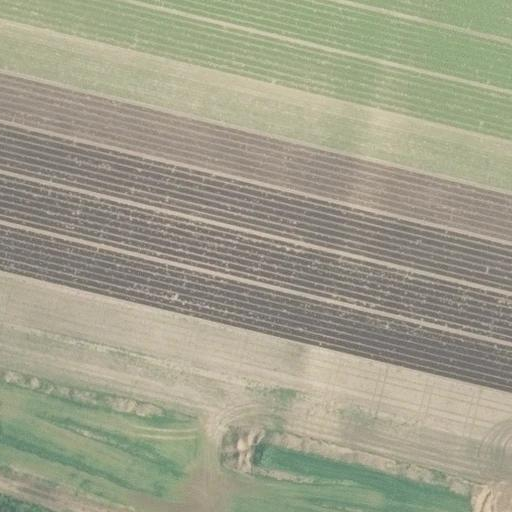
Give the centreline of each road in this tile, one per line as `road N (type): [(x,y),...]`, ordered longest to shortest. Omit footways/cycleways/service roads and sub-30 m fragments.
road 1 (track): [(266,511),(394,0)]
road 2 (track): [(427,0),(302,511)]
